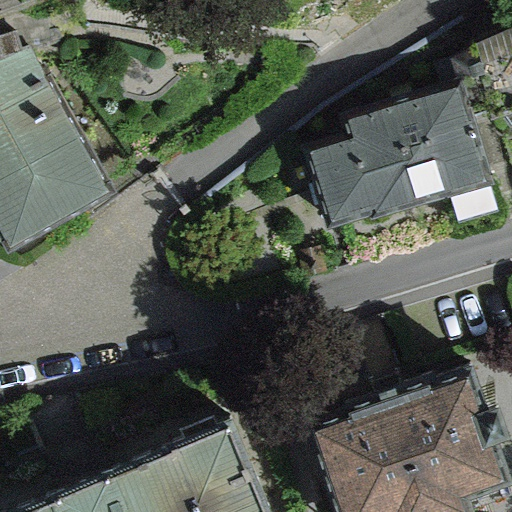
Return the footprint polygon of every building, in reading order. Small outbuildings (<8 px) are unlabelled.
[(0,65),(0,236),(3,241),(106,189),(29,53),(0,65)] [(343,155),(301,166),(319,236),(367,223),(369,230),(418,217),(473,202),(446,103),(337,132),(343,155)] [(395,387),(320,412),(353,511),(492,511),(504,508),(456,366),(395,387)] [(82,511),(260,511),(227,425),(72,486),(82,511)] [(82,511),(72,486),(5,511),(82,511)]
